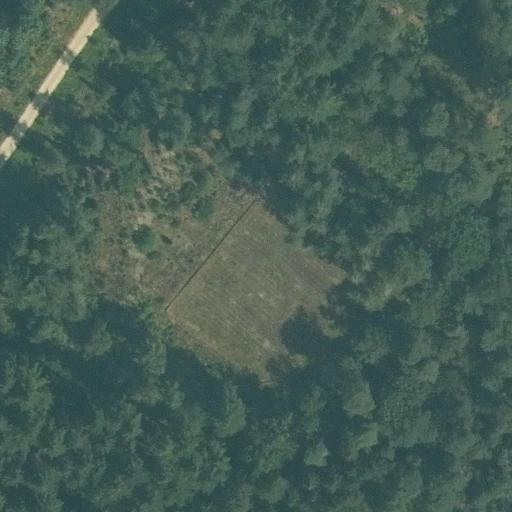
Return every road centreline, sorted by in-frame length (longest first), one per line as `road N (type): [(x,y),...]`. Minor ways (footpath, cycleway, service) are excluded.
road 1 (unclassified): [(511,261),(198,0)]
road 2 (track): [(462,266),(207,511)]
road 3 (track): [(0,164),(111,0)]
road 4 (track): [(511,380),(478,333),(462,266),(484,241)]
